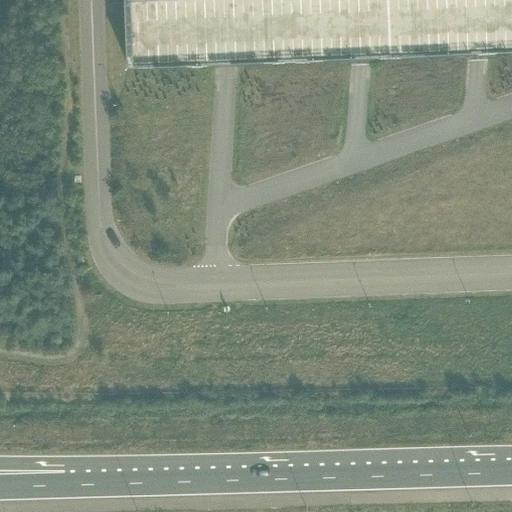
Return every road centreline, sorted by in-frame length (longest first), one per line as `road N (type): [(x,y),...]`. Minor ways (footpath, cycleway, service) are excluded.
road 1 (tertiary): [(511,274),(217,287),(132,276),(102,241),(91,0)]
road 2 (trunk): [(511,474),(90,477)]
